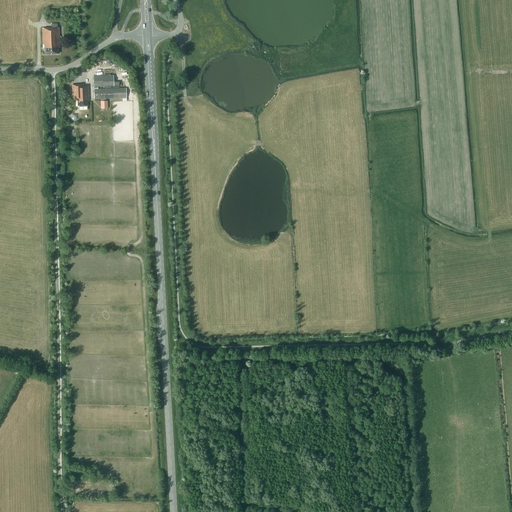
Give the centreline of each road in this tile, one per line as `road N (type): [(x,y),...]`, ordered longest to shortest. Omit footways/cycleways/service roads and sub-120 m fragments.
road 1 (unknown): [(184,81),(169,106),(180,321),(190,339),(444,347),(511,328)]
road 2 (track): [(53,81),(59,511)]
road 3 (primary): [(173,511),(155,169)]
road 4 (primary): [(144,35),(155,169)]
road 5 (primary): [(155,169),(150,35)]
road 6 (unclassified): [(0,68),(63,68),(117,38)]
